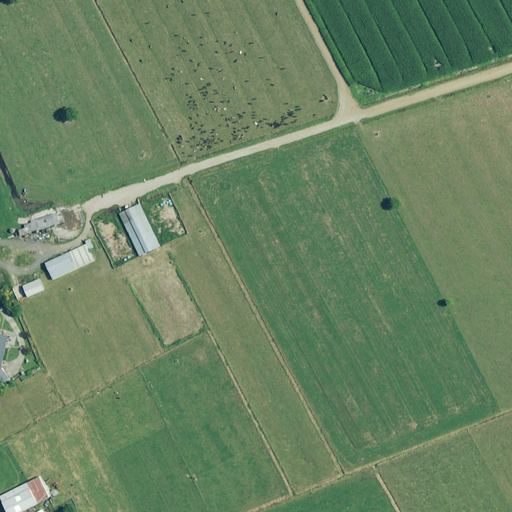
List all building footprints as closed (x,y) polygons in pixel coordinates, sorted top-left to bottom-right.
[(161,247),(141,204),(120,214),(140,257),(161,247)] [(64,222),(61,213),(25,225),(27,228),(19,231),(21,236),(64,222)] [(78,269),(95,261),(90,249),(94,247),(91,239),(86,241),(88,245),(71,252),(46,263),(54,280),(78,269)] [(46,290),(41,279),(24,286),(28,297),(46,290)] [(0,368),(1,369),(9,336),(0,334),(0,368)] [(11,377),(5,367),(0,370),(0,381),(1,383),(11,377)] [(24,511),(39,505),(28,483),(1,497),(8,511),(24,511)]
